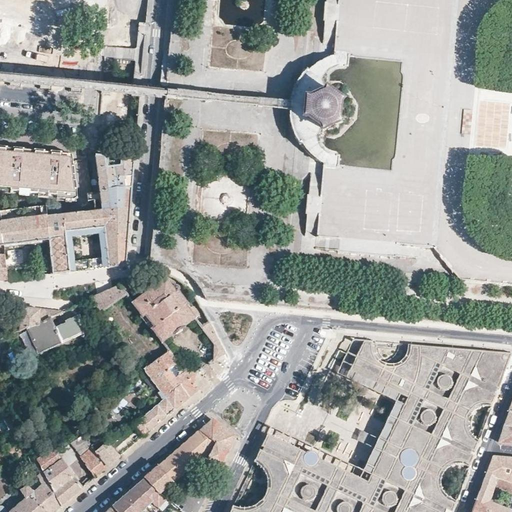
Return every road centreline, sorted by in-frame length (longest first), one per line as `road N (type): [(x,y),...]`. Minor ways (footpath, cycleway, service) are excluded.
road 1 (residential): [(511,340),(308,322)]
road 2 (residential): [(234,377),(82,511)]
road 3 (residential): [(270,397),(215,511)]
